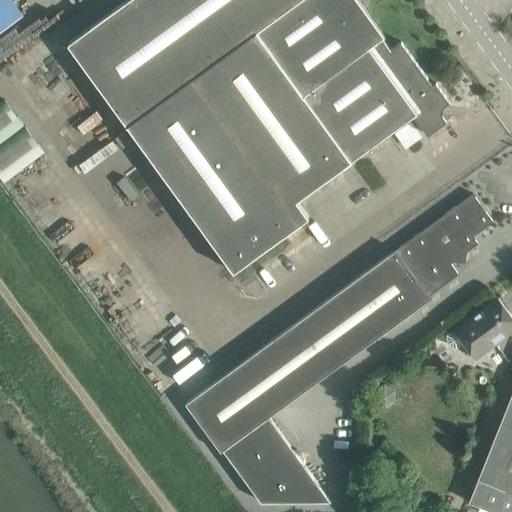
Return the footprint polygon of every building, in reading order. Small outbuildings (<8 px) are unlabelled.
[(12,0),(0,0),(0,28),(21,12),(12,0)] [(392,49),(383,37),(385,36),(358,0),(126,0),(68,43),(234,270),(309,216),(297,199),(352,160),(416,114),(429,132),(449,119),(444,112),(446,104),(452,100),(438,81),(435,83),(403,39),(392,49)] [(429,295),(459,273),(452,263),(454,261),(463,262),(464,253),(479,243),(474,236),(494,221),(473,193),(185,403),(222,454),(225,451),(261,501),(330,500),(270,418),(432,298),(429,295)] [(454,330),(447,335),(448,344),(457,348),(464,343),(475,358),(476,358),(504,337),(511,331),(511,315),(503,302),(505,300),(501,295),(498,297),(454,329),(454,330)] [(409,393),(372,397),(374,448),(413,447),(409,393)] [(511,511),(511,395),(469,501),(496,511),(511,511)]
